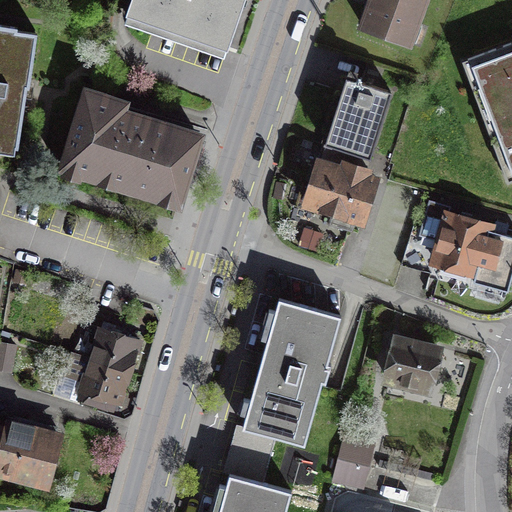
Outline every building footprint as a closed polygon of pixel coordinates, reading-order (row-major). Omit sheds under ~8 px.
[(132,0),(127,15),(226,49),(243,0),(132,0)] [(369,0),(368,5),(370,6),(363,26),(408,43),(424,0),(369,0)] [(0,164),(17,167),(26,96),(30,96),(37,42),(0,37),(0,164)] [(511,41),(462,60),(473,88),(486,82),(499,115),(485,120),(508,181),(511,179),(511,41)] [(387,90),(346,77),(325,143),(351,152),(370,158),(391,92),(387,91),(387,90)] [(64,164),(179,200),(198,137),(120,113),(123,105),(86,93),(64,164)] [(351,152),(325,143),(306,203),(361,220),(374,179),(365,176),(367,171),(347,164),(351,152)] [(474,281),(489,229),(488,229),(489,226),(429,209),(422,234),(441,239),(435,260),(476,272),(473,281),(474,281)] [(511,276),(511,235),(489,229),(474,281),(508,291),(511,276)] [(112,327),(145,338),(156,307),(122,296),(112,327)] [(278,299),(241,431),(277,440),(305,448),(341,317),(278,299)] [(100,338),(91,372),(131,383),(140,349),(100,338)] [(438,349),(397,338),(387,379),(405,383),(404,384),(407,389),(416,392),(420,388),(421,387),(429,389),(438,349)] [(17,342),(0,339),(0,342),(0,367),(13,370),(17,342)] [(91,372),(81,405),(122,416),(131,383),(91,372)] [(265,482),(277,440),(241,431),(230,472),(265,482)] [(60,446),(11,433),(0,471),(0,476),(49,489),(60,446)] [(375,452),(347,444),(336,484),(364,491),(375,452)] [(265,482),(230,472),(219,511),(284,511),(290,489),(265,482)]
